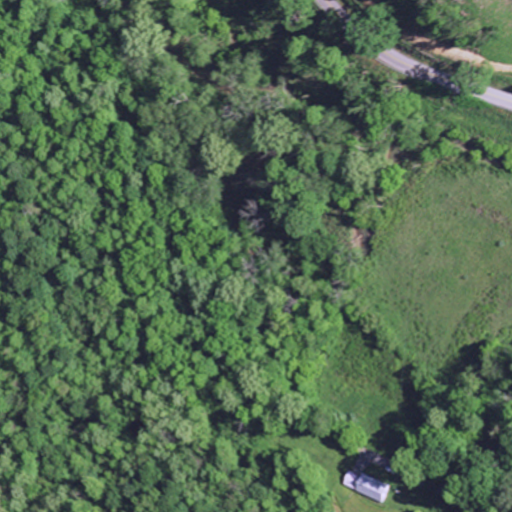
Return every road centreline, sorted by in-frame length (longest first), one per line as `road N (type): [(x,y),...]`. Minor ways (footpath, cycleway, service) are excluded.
road 1 (secondary): [(327,0),(404,62),(511,101)]
road 2 (residential): [(478,511),(370,459)]
